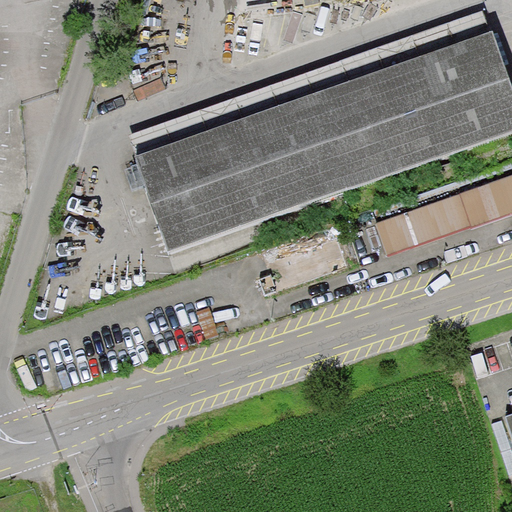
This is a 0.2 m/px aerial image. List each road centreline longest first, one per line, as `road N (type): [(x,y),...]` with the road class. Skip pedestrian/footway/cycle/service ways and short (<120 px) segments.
road 1 (residential): [(80,418),(511,279)]
road 2 (unclassified): [(0,345),(101,0)]
